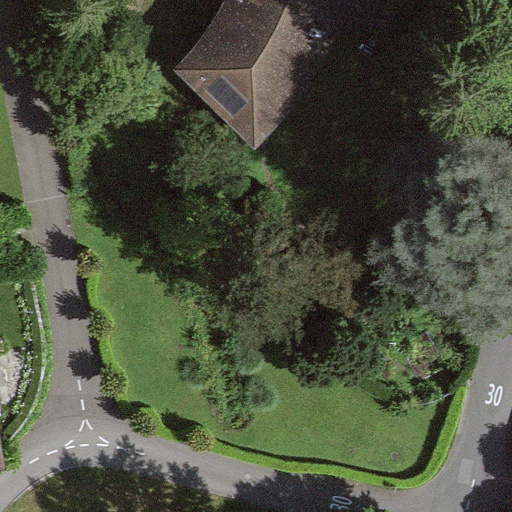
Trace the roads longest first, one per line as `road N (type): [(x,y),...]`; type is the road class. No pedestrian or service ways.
road 1 (residential): [(370,511),(105,441),(73,440),(0,484)]
road 2 (residential): [(511,318),(465,511)]
